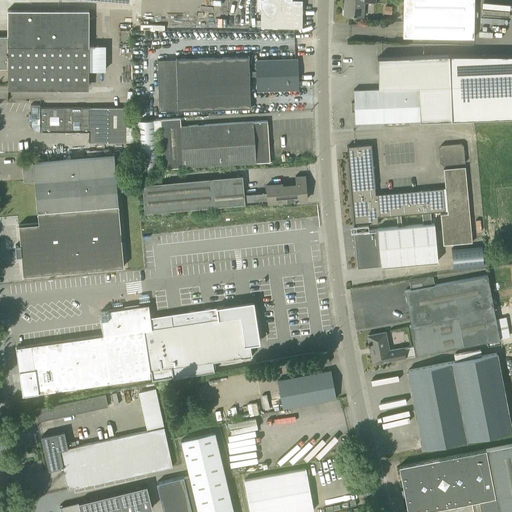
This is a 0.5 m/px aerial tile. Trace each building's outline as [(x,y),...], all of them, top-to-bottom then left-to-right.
[(302,0),(261,0),(261,27),(302,27),(302,0)] [(344,15),(363,16),(364,1),(375,2),(375,0),(347,0),(348,2),(345,2),(344,15)] [(473,38),(474,0),(403,0),(403,37),(473,38)] [(0,68),(8,68),(8,85),(8,83),(89,84),(89,83),(94,83),(94,70),(106,70),(106,44),(92,44),(92,46),(89,46),(89,10),(7,10),(7,36),(0,36),(0,68)] [(379,89),(355,90),(353,90),(354,102),(351,102),(351,103),(354,103),(354,113),(352,113),(352,114),(354,113),(355,123),(451,119),(511,116),(511,54),(449,55),(377,57),(379,89)] [(256,89),(297,88),(296,60),(256,61),(256,70),(249,71),(249,57),(157,59),(159,110),(250,107),(249,75),(256,75),(256,89)] [(39,130),(39,131),(89,131),(89,142),(126,142),(126,107),(40,107),(40,104),(31,104),(31,113),(29,113),(29,121),(32,121),(32,124),(34,128),(37,130),(39,130)] [(255,162),(260,162),(270,162),(270,160),(267,122),(267,120),(253,121),(253,122),(181,126),(180,118),(135,121),(138,170),(160,169),(158,129),(160,129),(163,168),(183,167),(183,166),(255,162)] [(347,146),(348,155),(351,154),(351,159),(348,159),(348,161),(354,226),(357,268),(381,266),(437,261),(434,223),(431,223),(430,212),(445,210),(447,210),(445,187),(375,194),(375,187),(371,143),(347,146)] [(439,148),(440,162),(443,165),(465,163),(464,145),(460,143),(442,144),(439,148)] [(35,180),(39,223),(19,224),(21,244),(15,245),(16,256),(22,255),(24,275),(124,265),(118,204),(114,155),(22,163),(24,181),(35,180)] [(472,242),(465,166),(444,169),(445,187),(447,210),(448,213),(440,214),(443,245),(472,242)] [(147,183),(147,175),(137,176),(137,184),(147,183)] [(296,176),(296,183),(283,184),(283,182),(266,183),(266,192),(244,194),(243,175),(142,184),(145,213),(245,204),(245,203),(297,198),(297,199),(307,199),(307,198),(305,198),(304,183),(306,183),(305,175),(296,176)] [(454,268),(484,265),(482,243),(452,246),(454,268)] [(372,349),(372,353),(371,354),(373,363),(404,357),(414,355),(415,355),(499,340),(487,275),(434,285),(433,276),(409,281),(410,289),(405,290),(412,325),(409,326),(413,346),(402,348),(388,350),(385,332),(367,335),(369,342),(368,342),(368,345),(369,345),(370,350),(372,349)] [(99,312),(102,335),(15,347),(22,395),(150,377),(143,330),(151,329),(149,317),(148,304),(99,312)] [(150,377),(151,377),(151,380),(172,377),(172,378),(214,372),(212,361),(240,357),(240,358),(251,356),(244,313),(234,315),(234,316),(222,318),(220,306),(149,317),(151,329),(143,330),(150,377)] [(317,353),(319,364),(329,362),(327,352),(317,353)] [(511,431),(496,353),(408,370),(423,449),(511,431)] [(331,370),(278,380),(283,408),(336,398),(331,370)] [(105,393),(35,409),(38,421),(108,406),(105,393)] [(29,399),(20,401),(22,412),(31,410),(29,399)] [(164,427),(76,446),(75,440),(67,442),(64,431),(56,432),(41,436),(49,470),(63,467),(68,489),(173,466),(164,427)] [(233,511),(215,432),(181,440),(189,475),(183,477),(183,476),(157,482),(163,511),(233,511)] [(511,511),(511,443),(399,466),(407,511),(415,511),(495,497),(498,511),(511,511)] [(244,480),(249,511),(300,511),(313,510),(306,468),(244,480)] [(138,511),(152,507),(147,485),(78,502),(78,501),(60,506),(61,511),(138,511)] [(241,494),(239,486),(230,487),(231,496),(241,494)] [(234,504),(235,511),(245,511),(243,502),(234,504)]
